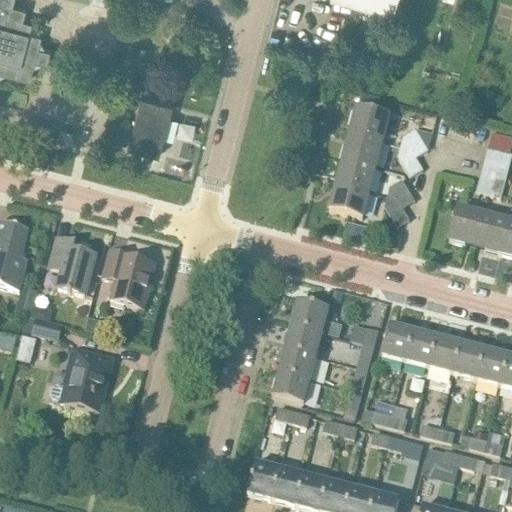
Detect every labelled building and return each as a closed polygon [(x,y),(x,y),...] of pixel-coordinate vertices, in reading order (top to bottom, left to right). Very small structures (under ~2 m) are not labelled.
[(0,0),(0,77),(4,75),(30,82),(33,68),(40,64),(47,66),(50,52),(37,49),(40,37),(19,32),(25,11),(12,7),(13,0),(0,0)] [(334,0),(349,4),(394,15),(398,0),(334,0)] [(159,157),(173,106),(141,97),(127,149),(159,157)] [(349,138),(382,146),(388,120),(356,112),(349,138)] [(411,154),(415,162),(427,154),(415,133),(403,141),(400,151),(411,154)] [(382,146),(349,138),(342,163),(375,171),(382,146)] [(411,154),(400,151),(398,160),(410,181),(422,174),(415,162),(411,154)] [(488,199),(499,155),(487,152),(475,196),(488,199)] [(511,158),(499,155),(488,199),(500,202),(511,158)] [(375,171),(342,163),(336,188),(369,197),(375,171)] [(398,204),(402,212),(414,205),(402,184),(390,192),(387,201),(398,204)] [(369,197),(336,188),(329,214),(362,222),(369,197)] [(398,204),(387,201),(385,211),(397,232),(410,224),(402,212),(398,204)] [(457,212),(454,225),(449,245),(474,251),(483,218),(457,212)] [(483,218),(474,251),(500,258),(508,225),(483,218)] [(43,223),(40,233),(48,235),(50,225),(43,223)] [(511,225),(508,225),(500,258),(511,261),(511,225)] [(0,291),(18,296),(27,264),(21,263),(28,235),(0,227),(0,291)] [(355,228),(346,228),(347,239),(356,239),(355,228)] [(52,261),(50,271),(61,274),(57,292),(85,299),(88,289),(90,279),(95,260),(81,257),(80,260),(72,258),(75,247),(57,242),(52,261)] [(110,305),(124,308),(143,313),(155,269),(127,262),(128,260),(109,255),(102,281),(115,285),(110,305)] [(17,317),(31,321),(37,298),(23,294),(17,317)] [(330,294),(328,302),(335,303),(337,295),(330,294)] [(291,329),(322,337),(328,313),(297,305),(291,329)] [(35,311),(32,321),(44,324),(46,314),(35,311)] [(43,325),(44,324),(32,321),(32,322),(26,321),(21,336),(58,345),(61,330),(43,325)] [(87,321),(84,335),(96,338),(109,341),(111,332),(104,331),(105,326),(87,321)] [(322,337),(291,329),(285,353),(316,361),(322,337)] [(389,329),(384,348),(381,360),(405,366),(413,335),(389,329)] [(365,332),(361,347),(373,350),(377,335),(365,332)] [(0,335),(0,353),(13,356),(17,339),(0,335)] [(437,341),(413,335),(405,366),(429,372),(437,341)] [(21,338),(15,365),(30,368),(36,341),(21,338)] [(461,347),(437,341),(429,372),(453,379),(461,347)] [(367,374),(373,350),(361,347),(355,371),(367,374)] [(485,354),(461,347),(453,379),(477,385),(485,354)] [(72,353),(63,390),(57,389),(53,391),(51,399),(53,404),(59,405),(58,407),(100,418),(113,364),(72,353)] [(316,361),(285,353),(278,377),(309,385),(316,361)] [(509,360),(485,354),(477,385),(501,391),(509,360)] [(511,360),(509,360),(501,391),(511,394),(511,360)] [(341,393),(349,395),(361,398),(367,374),(355,371),(353,380),(345,378),(341,393)] [(309,385),(278,377),(272,401),(303,409),(309,385)] [(354,426),(361,398),(349,395),(342,423),(354,426)] [(374,416),(366,414),(363,426),(388,432),(394,410),(377,405),(374,416)] [(407,413),(394,410),(388,432),(404,436),(406,424),(404,424),(407,413)] [(275,424),(290,428),(293,417),(278,413),(275,424)] [(309,421),(293,417),(290,428),(306,432),(309,421)] [(325,424),(325,426),(322,436),(339,440),(342,429),(325,424)] [(357,433),(342,429),(339,440),(353,444),(357,433)] [(419,441),(436,445),(439,433),(422,429),(419,441)] [(439,433),(436,445),(459,451),(464,431),(454,429),(453,436),(439,433)] [(389,441),(373,437),(370,448),(386,453),(389,441)] [(422,450),(389,441),(386,453),(409,459),(407,468),(417,470),(422,450)] [(470,441),(467,452),(467,453),(484,458),(487,446),(470,441)] [(487,446),(484,458),(499,461),(502,450),(487,446)] [(385,467),(398,470),(401,458),(388,454),(385,467)] [(461,460),(445,455),(442,467),(458,471),(461,460)] [(461,460),(458,471),(481,478),(485,466),(461,460)] [(481,478),(506,484),(509,472),(485,466),(481,478)] [(255,467),(247,498),(271,504),(279,473),(255,467)] [(271,504),(295,510),(303,479),(279,473),(271,504)] [(300,511),(319,511),(327,486),(303,479),(295,510),(300,511)] [(345,511),(351,492),(327,486),(319,511),(345,511)] [(345,511),(371,511),(375,498),(351,492),(345,511)] [(375,498),(371,511),(396,511),(399,504),(375,498)]
